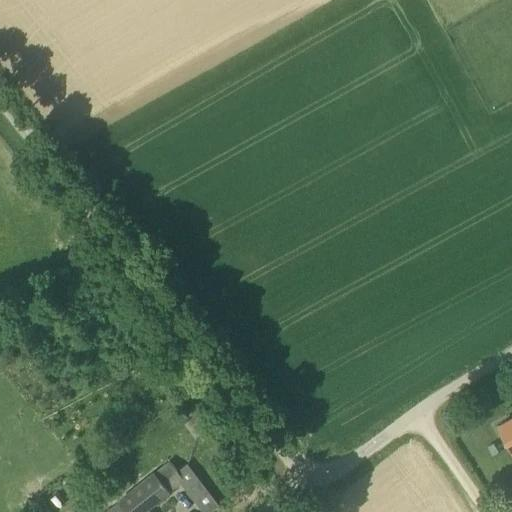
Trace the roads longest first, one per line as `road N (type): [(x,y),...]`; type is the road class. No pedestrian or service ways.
road 1 (unclassified): [(314,490),(0,101)]
road 2 (unclassified): [(314,490),(430,402),(511,353)]
